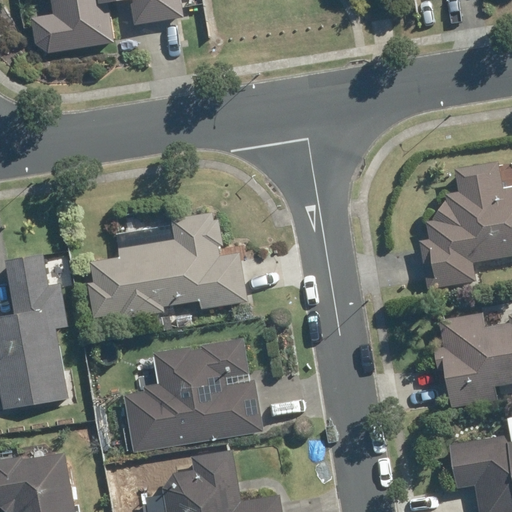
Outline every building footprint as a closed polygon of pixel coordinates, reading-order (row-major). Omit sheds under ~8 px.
[(50,0),(53,14),(28,18),(32,44),(47,55),(112,44),(106,4),(125,0),(128,0),(132,26),(183,17),(179,0),(50,0)] [(427,224),(429,240),(418,241),(427,290),(474,281),(471,263),(511,256),(511,187),(500,189),(496,162),(453,169),(457,194),(447,195),(427,224)] [(217,256),(216,247),(220,245),(216,219),(211,220),(210,213),(170,219),(173,241),(118,249),(119,258),(89,264),(92,283),(87,284),(92,317),(118,313),(119,319),(162,312),(161,306),(198,300),(200,309),(246,302),(238,253),(217,256)] [(41,255),(4,261),(13,313),(0,315),(0,392),(3,411),(66,399),(53,330),(66,327),(58,283),(46,286),(41,255)] [(480,314),(439,321),(443,348),(432,350),(435,369),(443,367),(450,406),(494,399),(492,386),(511,382),(511,314),(507,315),(508,323),(483,327),(480,314)] [(168,316),(152,319),(154,333),(171,330),(168,316)] [(243,342),(209,348),(210,351),(191,353),(191,350),(162,355),(167,386),(152,388),(152,393),(132,397),(141,447),(263,426),(255,382),(227,386),(225,375),(248,371),(243,342)] [(510,436),(450,445),(457,488),(474,485),(478,511),(511,511),(511,440),(510,441),(510,436)] [(161,489),(164,511),(281,511),(279,496),(239,502),(230,450),(190,456),(193,471),(172,474),(161,489)] [(17,511),(84,511),(74,454),(31,462),(31,456),(0,461),(0,508),(11,507),(17,511)]
